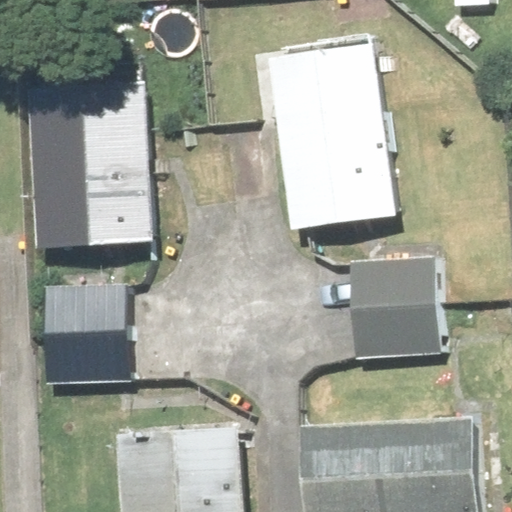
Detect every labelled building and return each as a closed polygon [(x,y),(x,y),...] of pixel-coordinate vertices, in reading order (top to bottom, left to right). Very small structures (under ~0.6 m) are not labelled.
[(402,50),(289,57),(299,233),(412,226),(402,50)] [(169,91),(44,97),(51,255),(176,250),(169,91)] [(453,259),(362,261),(364,370),(455,369),(453,259)] [(135,289),(49,290),(52,399),(138,397),(135,289)] [(493,511),(491,428),(330,432),(332,511),(493,511)] [(263,511),(263,430),(144,431),(144,511),(263,511)]
